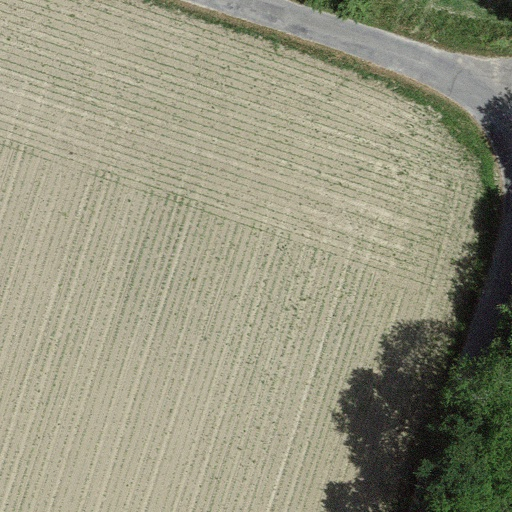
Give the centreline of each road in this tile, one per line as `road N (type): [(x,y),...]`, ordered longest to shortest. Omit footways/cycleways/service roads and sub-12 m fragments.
road 1 (unclassified): [(511,120),(430,64),(228,0)]
road 2 (unclassified): [(427,511),(511,249)]
